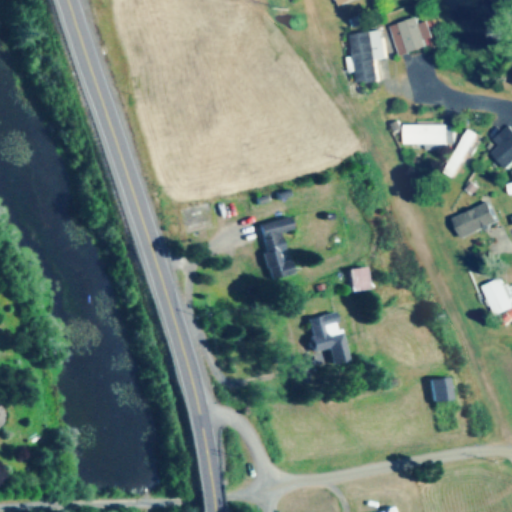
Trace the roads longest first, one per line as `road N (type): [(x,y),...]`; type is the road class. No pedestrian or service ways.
road 1 (trunk): [(208,484),(187,375),(62,0)]
road 2 (residential): [(0,507),(238,502),(278,483)]
road 3 (residential): [(278,483),(511,451)]
